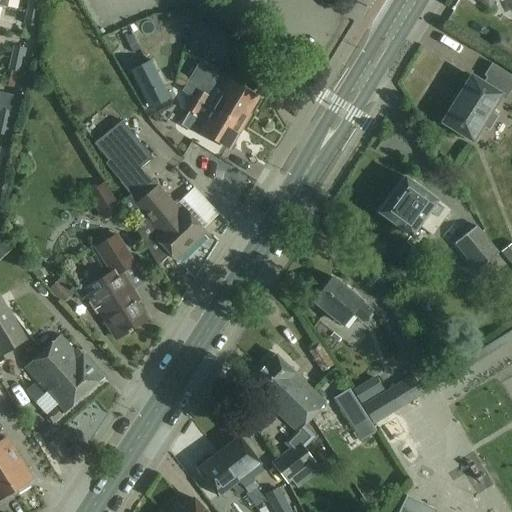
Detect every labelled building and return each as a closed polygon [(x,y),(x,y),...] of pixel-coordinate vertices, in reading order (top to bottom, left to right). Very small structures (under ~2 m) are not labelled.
[(30,0),(28,0),(26,11),(37,13),(40,2),(30,0)] [(37,13),(26,11),(24,22),(35,24),(37,13)] [(198,42),(207,27),(200,23),(190,36),(198,42)] [(511,58),(511,42),(498,34),(491,46),(511,58)] [(44,44),(35,42),(31,57),(40,60),(44,44)] [(14,45),(11,56),(22,59),(25,47),(14,45)] [(22,59),(11,56),(8,68),(20,71),(22,59)] [(169,97),(150,60),(131,70),(149,107),(169,97)] [(200,60),(181,92),(190,97),(189,98),(203,107),(205,104),(208,99),(203,96),(212,82),(219,71),(200,60)] [(482,84),(471,76),(459,95),(461,97),(456,105),(454,104),(442,123),(472,141),(481,126),(488,130),(497,116),(490,112),(499,97),(504,100),(511,87),(511,76),(491,64),(484,76),(486,77),(482,84)] [(212,82),(203,96),(208,99),(205,104),(241,127),(242,125),(244,126),(249,116),(247,115),(257,98),(239,87),(241,85),(229,78),(228,80),(223,89),(212,82)] [(184,106),(183,107),(192,113),(197,116),(203,107),(189,98),(184,106)] [(192,113),(184,126),(197,134),(199,131),(228,148),(229,146),(231,147),(237,137),(235,135),(241,127),(205,104),(203,107),(197,116),(192,113)] [(0,109),(0,122),(8,124),(11,112),(0,109)] [(172,134),(182,123),(173,116),(164,127),(172,134)] [(204,231),(183,208),(183,207),(175,198),(172,202),(152,178),(148,178),(139,167),(151,157),(121,119),(93,142),(107,159),(104,162),(129,193),(119,203),(156,265),(158,264),(153,257),(162,247),(175,260),(204,231)] [(411,236),(419,225),(432,235),(450,211),(404,177),(378,212),(411,236)] [(119,209),(103,183),(87,193),(103,219),(119,209)] [(475,271),(477,269),(497,253),(476,226),(453,244),(475,271)] [(121,273),(134,264),(116,234),(95,247),(111,272),(85,289),(115,338),(127,331),(128,333),(131,330),(130,329),(145,320),(128,292),(132,290),(121,273)] [(511,263),(511,243),(501,252),(511,264),(511,263)] [(352,312),(362,320),(371,310),(361,302),(361,301),(332,277),(313,301),(341,324),(352,312)] [(59,300),(70,290),(60,278),(49,288),(59,300)] [(0,325),(12,318),(0,299),(0,325)] [(12,318),(0,325),(0,352),(2,356),(26,341),(12,318)] [(59,335),(42,352),(66,378),(73,371),(89,389),(103,377),(76,348),(73,351),(59,335)] [(66,378),(42,352),(24,368),(64,412),(89,389),(73,371),(66,378)] [(260,370),(310,418),(325,403),(295,374),(295,373),(275,354),(260,370)] [(446,370),(451,378),(465,369),(461,362),(446,370)] [(285,444),(290,450),(298,444),(302,449),(313,438),(302,427),(310,418),(260,370),(246,384),(296,433),(285,444)] [(412,375),(387,391),(398,409),(423,393),(412,375)] [(361,388),(354,393),(360,404),(368,399),(361,388)] [(398,409),(387,391),(363,406),(374,424),(398,409)] [(351,427),(365,418),(354,400),(340,409),(351,427)] [(45,415),(53,423),(61,416),(54,408),(45,415)] [(0,499),(34,478),(7,435),(0,439),(0,499)] [(221,449),(217,453),(218,454),(219,455),(237,480),(236,481),(243,490),(245,493),(244,494),(254,508),(264,500),(254,487),(256,486),(250,478),(261,470),(258,465),(259,464),(238,437),(235,439),(233,437),(224,444),(226,446),(221,449)] [(290,450),(272,464),(287,484),(313,463),(302,449),(298,444),(290,450)] [(195,469),(216,496),(229,486),(236,495),(243,490),(236,481),(237,480),(219,455),(218,454),(217,453),(208,459),(205,455),(194,464),(197,468),(195,469)] [(291,511),(278,488),(265,494),(274,511),(291,511)] [(433,511),(435,510),(405,496),(397,511),(433,511)] [(206,511),(193,498),(181,509),(177,505),(169,511),(206,511)]
